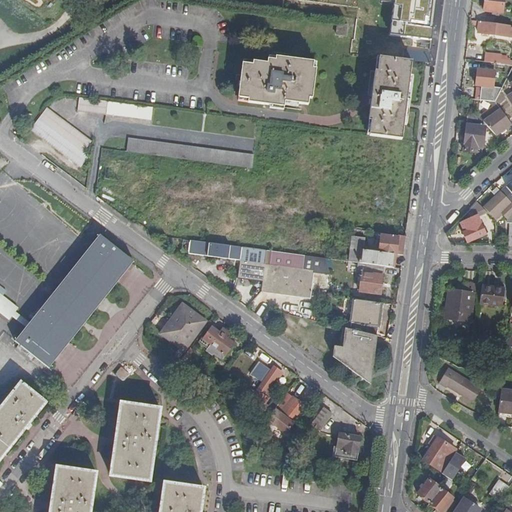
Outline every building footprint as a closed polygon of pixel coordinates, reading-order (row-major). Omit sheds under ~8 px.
[(433,0),(381,0),(381,3),(394,4),(391,25),(429,31),(433,0)] [(486,0),(485,11),(503,13),(504,0),(486,0)] [(346,34),(347,24),(338,23),(337,33),(346,34)] [(511,38),(511,31),(511,26),(480,23),(478,33),(511,38)] [(313,62),(275,56),(275,60),(268,59),(267,63),(253,61),(252,65),(242,64),(237,97),(248,98),(247,102),(272,105),(286,107),(286,104),(287,101),(298,102),(308,103),(308,97),(312,97),(316,68),(312,67),(313,62)] [(374,71),(368,121),(370,121),(369,135),(401,140),(411,61),(378,57),(377,71),(374,71)] [(482,87),(480,101),(496,102),(501,93),(503,89),(494,88),(496,72),(478,70),(477,86),(482,87)] [(496,102),(499,106),(506,99),(501,93),(496,102)] [(104,116),(106,102),(78,99),(76,112),(104,116)] [(151,121),(153,108),(107,102),(107,103),(106,115),(151,121)] [(46,107),(28,130),(79,168),(87,157),(81,153),(90,141),(46,107)] [(496,135),(511,123),(511,121),(501,109),(484,122),(487,125),(496,135)] [(469,114),(468,124),(482,125),(483,114),(469,114)] [(483,147),(485,127),(467,125),(465,151),(474,152),(474,146),(483,147)] [(124,152),(250,168),(252,155),(127,139),(124,152)] [(511,202),(501,191),(497,195),(484,207),(496,218),(502,213),(506,217),(510,223),(511,223),(511,202)] [(464,232),(468,241),(485,233),(478,216),(465,222),(468,230),(464,232)] [(363,263),(383,266),(392,267),(394,255),(378,251),(360,249),(362,236),(349,234),(346,261),(351,261),(358,262),(363,263)] [(403,237),(396,236),(396,237),(380,235),(378,251),(394,255),(401,255),(403,237)] [(99,236),(29,324),(26,327),(14,342),(48,369),(133,262),(99,236)] [(325,258),(253,248),(203,241),(201,255),(240,260),(238,278),(263,280),(262,290),(310,296),(314,270),(329,272),(325,258)] [(357,273),(358,262),(351,261),(349,272),(357,273)] [(383,266),(363,263),(360,291),(380,293),(383,266)] [(464,283),(463,286),(463,291),(458,290),(447,289),(444,318),(470,321),(474,284),(464,283)] [(502,306),(504,289),(480,286),(478,303),(502,306)] [(26,327),(29,324),(15,312),(17,309),(0,295),(0,314),(8,321),(12,315),(26,327)] [(355,330),(376,335),(380,302),(352,299),(348,328),(355,330)] [(159,335),(170,342),(173,337),(188,347),(207,322),(182,304),(159,335)] [(201,343),(209,349),(207,350),(214,355),(215,353),(224,360),(236,343),(228,338),(231,334),(223,328),(220,332),(213,327),(201,343)] [(376,335),(355,330),(341,349),(338,347),(331,356),(345,367),(346,366),(361,376),(370,371),(372,354),(374,354),(377,335),(376,335)] [(184,352),(188,347),(173,337),(170,342),(184,352)] [(265,404),(272,393),(268,390),(270,388),(279,375),(281,377),(283,373),(276,368),(273,371),(266,366),(257,378),(264,383),(255,395),(250,405),(270,413),(275,409),(269,404),(267,406),(265,404)] [(474,398),(482,384),(448,366),(441,379),(450,384),(451,381),(459,386),(458,388),(474,398)] [(370,371),(361,376),(369,383),(370,371)] [(0,461),(21,434),(44,405),(45,405),(20,385),(18,388),(0,410),(0,461)] [(511,386),(503,385),(498,408),(511,410),(511,386)] [(271,415),(270,424),(277,425),(287,433),(307,407),(293,396),(286,405),(281,402),(271,415)] [(323,407),(310,424),(319,431),(332,414),(323,407)] [(112,482),(149,487),(161,416),(122,411),(112,482)] [(331,459),(349,461),(350,454),(356,455),(359,436),(337,433),(335,446),(333,446),(331,459)] [(441,472),(440,473),(447,478),(454,467),(447,462),(455,449),(439,438),(425,460),(441,472)] [(52,511),(91,511),(96,480),(58,475),(52,511)] [(430,502),(442,488),(429,478),(418,493),(430,502)] [(442,511),(449,511),(456,502),(453,499),(454,497),(442,488),(430,502),(442,511)] [(201,511),(204,495),(165,490),(162,511),(201,511)] [(464,498),(455,511),(477,511),(480,509),(464,498)]
